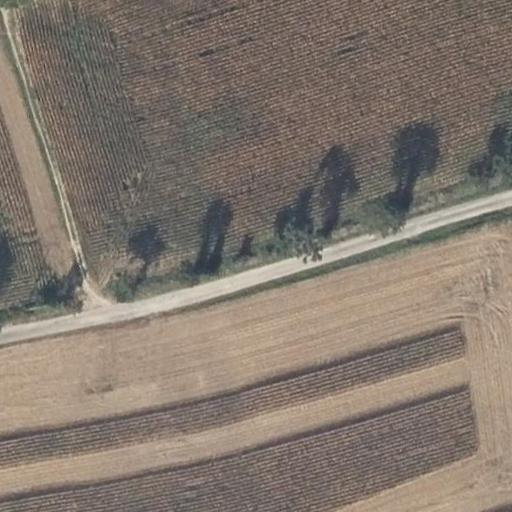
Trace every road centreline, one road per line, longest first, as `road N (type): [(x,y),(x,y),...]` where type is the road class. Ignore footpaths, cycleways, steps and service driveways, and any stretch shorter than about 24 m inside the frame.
road 1 (unclassified): [(511,195),(106,318),(0,337)]
road 2 (track): [(14,0),(106,318)]
